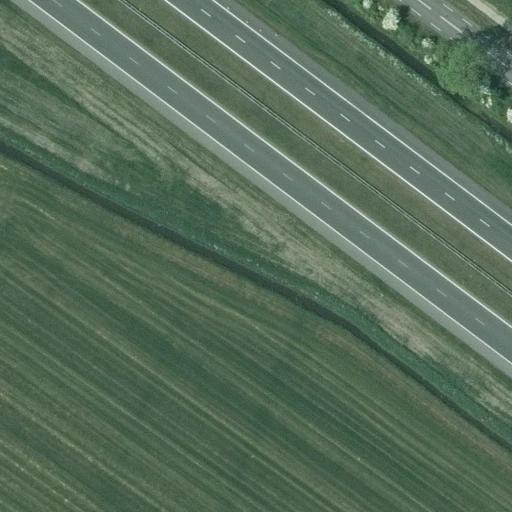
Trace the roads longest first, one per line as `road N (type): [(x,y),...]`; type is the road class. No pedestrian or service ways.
road 1 (motorway): [(46,0),(511,352)]
road 2 (motorway): [(511,247),(184,0)]
road 3 (tertiary): [(511,79),(407,0)]
